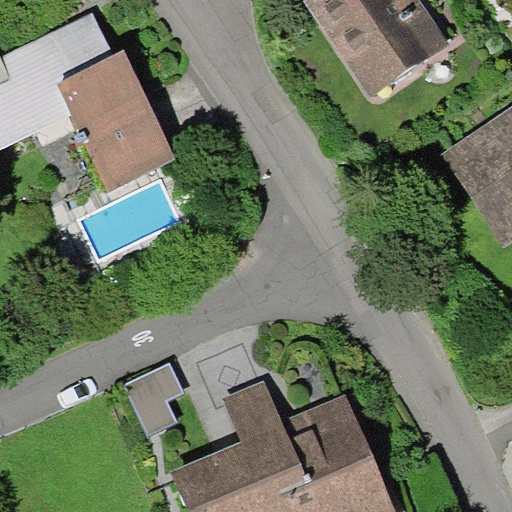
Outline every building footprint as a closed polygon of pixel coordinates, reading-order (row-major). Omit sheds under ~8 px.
[(304,0),(305,2),(372,97),(449,43),(419,0),(304,0)] [(109,191),(177,158),(124,50),(114,55),(93,12),(1,56),(0,54),(0,149),(72,115),(109,191)] [(511,107),(442,155),(505,247),(511,242),(511,107)] [(170,363),(123,385),(148,436),(178,422),(168,400),(184,392),(170,363)] [(222,399),(241,441),(265,431),(283,423),(282,420),(265,380),(222,399)] [(241,441),(169,471),(186,511),(396,511),(346,393),(282,420),(283,423),(265,431),(241,441)]
